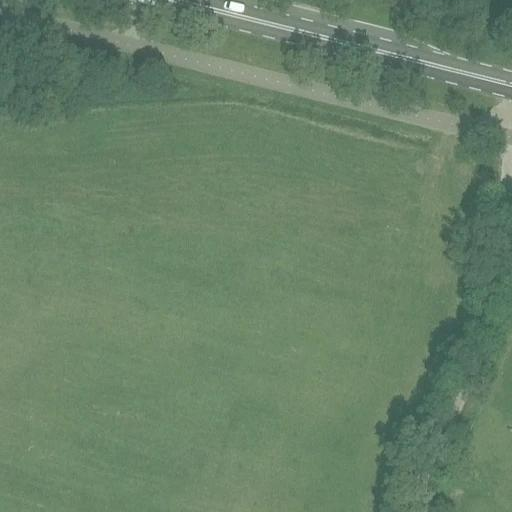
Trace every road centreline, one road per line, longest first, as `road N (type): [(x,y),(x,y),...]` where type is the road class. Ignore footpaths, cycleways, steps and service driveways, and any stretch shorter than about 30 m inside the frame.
road 1 (unclassified): [(0,13),(507,137)]
road 2 (primary): [(511,85),(169,0)]
